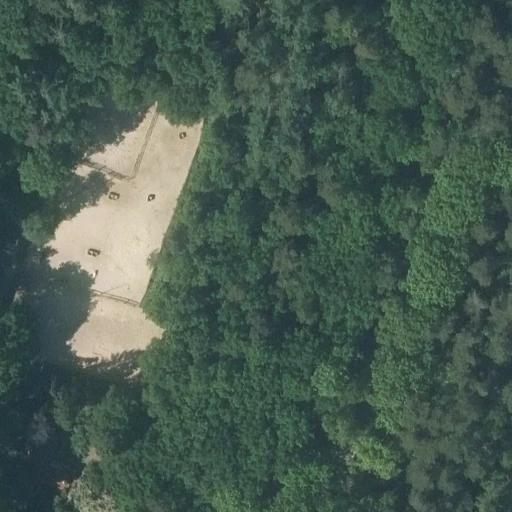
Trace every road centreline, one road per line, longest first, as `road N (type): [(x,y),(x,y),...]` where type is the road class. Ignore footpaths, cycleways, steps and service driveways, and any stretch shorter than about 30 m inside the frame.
road 1 (unclassified): [(328,490),(455,152),(474,126),(511,120)]
road 2 (unclassified): [(131,511),(146,500),(213,483),(328,490)]
